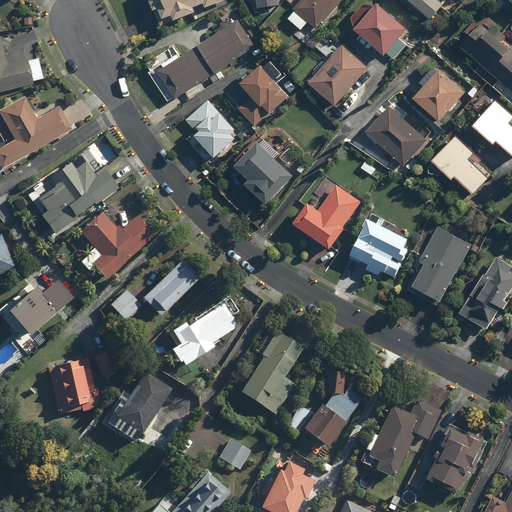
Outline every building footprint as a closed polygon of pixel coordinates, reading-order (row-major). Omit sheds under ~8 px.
[(143,0),(152,22),(155,30),(192,16),(190,11),(200,7),(202,12),(228,2),(227,0),(143,0)] [(253,0),(255,11),(278,8),(277,0),(253,0)] [(306,25),(316,33),(343,0),(300,0),(291,12),(293,13),(286,22),(299,33),(306,25)] [(402,0),(428,22),(442,7),(433,0),(402,0)] [(511,0),(507,0),(504,4),(499,0),(494,6),(505,16),(510,10),(511,10),(511,0)] [(381,60),(405,30),(393,20),(391,23),(373,9),(370,13),(361,6),(348,22),(355,27),(349,34),(381,60)] [(254,49),(236,21),(231,25),(228,19),(217,26),(221,32),(155,74),(173,102),(208,79),(212,85),(223,78),(219,72),(254,49)] [(511,54),(501,46),(506,40),(491,27),(485,33),(477,27),(458,51),(511,94),(511,54)] [(4,38),(0,38),(0,91),(37,83),(36,80),(45,78),(40,57),(10,63),(8,54),(4,38)] [(341,46),(306,85),(332,108),(367,69),(341,46)] [(248,100),(236,111),(253,129),(286,99),(257,69),(237,88),(248,100)] [(409,103),(418,112),(409,121),(419,130),(424,125),(434,135),(429,140),(433,144),(450,127),(441,119),(463,96),(437,72),(435,75),(430,71),(416,87),(420,91),(409,103)] [(289,80),(282,86),(289,95),(297,88),(289,80)] [(39,117),(27,95),(2,109),(18,139),(0,148),(0,155),(6,166),(75,129),(67,116),(62,105),(39,117)] [(227,137),(232,134),(219,118),(221,117),(209,102),(184,122),(196,135),(190,140),(210,163),(233,144),(227,137)] [(402,169),(426,142),(401,121),(407,114),(393,102),(364,136),(402,169)] [(469,130),(490,149),(493,145),(511,162),(511,119),(494,103),(469,130)] [(270,134),(265,129),(232,163),(235,166),(231,170),(245,184),(240,189),(262,210),(291,180),(273,162),(277,157),(262,142),(270,134)] [(450,179),(469,198),(486,182),(467,162),(472,157),(454,139),(428,164),(446,182),(450,179)] [(287,150),(277,160),(285,168),(295,158),(287,150)] [(45,215),(57,233),(81,217),(78,213),(95,202),(97,205),(123,187),(109,166),(96,174),(88,162),(78,169),(74,162),(52,176),(58,186),(41,197),(50,211),(45,215)] [(375,169),(364,163),(359,170),(371,177),(375,169)] [(325,254),(361,205),(335,187),(316,214),(304,206),(288,228),(325,254)] [(158,233),(141,214),(124,228),(121,224),(119,226),(105,211),(84,230),(98,245),(81,261),(91,272),(97,265),(109,278),(158,233)] [(346,260),(381,279),(384,274),(393,279),(409,250),(404,247),(406,242),(367,221),(346,260)] [(436,229),(417,264),(421,267),(408,293),(437,309),(471,248),(436,229)] [(0,273),(18,267),(4,232),(0,233),(0,273)] [(186,256),(147,295),(165,313),(204,274),(186,256)] [(499,313),(511,288),(511,276),(507,273),(510,267),(493,258),(481,278),(478,277),(456,316),(484,332),(496,311),(499,313)] [(25,299),(15,307),(36,332),(80,296),(63,276),(46,290),(36,279),(19,292),(25,299)] [(128,287),(112,302),(128,319),(144,303),(128,287)] [(185,364),(217,343),(215,340),(240,324),(225,301),(192,323),(189,318),(174,328),(183,341),(174,347),(185,364)] [(511,320),(501,341),(511,346),(511,320)] [(270,328),(257,348),(266,353),(244,389),(280,410),(297,381),(288,375),(307,343),(278,326),(275,331),(270,328)] [(115,345),(93,355),(104,377),(126,366),(115,345)] [(82,408),(82,412),(83,412),(84,412),(85,411),(86,411),(87,411),(88,411),(89,410),(90,410),(91,409),(92,409),(93,408),(94,408),(94,407),(95,407),(96,406),(97,406),(97,405),(98,404),(99,404),(99,403),(100,402),(101,401),(101,400),(102,399),(99,385),(96,386),(90,355),(50,362),(59,412),(82,408)] [(340,366),(327,365),(326,390),(338,390),(340,366)] [(129,420),(145,431),(176,386),(150,368),(112,422),(123,430),(129,420)] [(335,392),(327,401),(325,400),(306,424),(332,444),(351,419),(348,417),(364,396),(350,385),(341,397),(335,392)] [(413,410),(394,402),(380,432),(373,429),(358,463),(376,471),(379,465),(398,474),(417,432),(430,438),(443,408),(418,397),(413,410)] [(300,430),(310,413),(298,406),(288,423),(300,430)] [(446,439),(438,455),(442,457),(432,477),(448,485),(445,489),(459,495),(461,490),(463,491),(469,478),(472,480),(479,464),(481,465),(490,447),(487,445),(491,436),(474,427),(472,431),(457,424),(448,440),(446,439)] [(252,459),(257,452),(233,436),(220,455),(240,468),(248,456),(252,459)] [(266,493),(261,504),(279,511),(291,511),(301,491),(306,493),(313,477),(301,472),(304,466),(287,458),(283,467),(279,465),(272,478),(267,475),(259,490),(266,493)] [(209,511),(232,488),(210,468),(185,495),(179,491),(172,499),(179,505),(174,511),(163,501),(153,511),(209,511)] [(511,511),(511,496),(511,499),(497,493),(492,504),(487,502),(482,511),(511,511)] [(336,511),(377,511),(378,511),(345,495),(336,511)]
